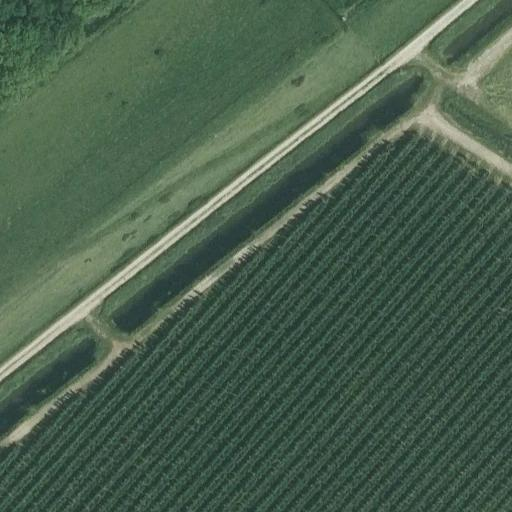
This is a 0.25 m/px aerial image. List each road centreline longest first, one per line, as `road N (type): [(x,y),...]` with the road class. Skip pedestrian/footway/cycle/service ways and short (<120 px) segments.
road 1 (track): [(0,446),(402,122),(430,119),(511,172)]
road 2 (unclassified): [(0,377),(473,0)]
